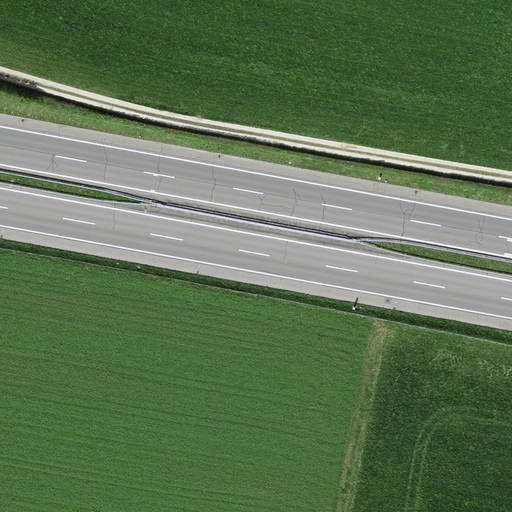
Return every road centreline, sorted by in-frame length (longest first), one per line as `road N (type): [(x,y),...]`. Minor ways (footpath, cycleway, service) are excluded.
road 1 (track): [(0,82),(142,119),(511,180)]
road 2 (motorway): [(0,208),(511,300)]
road 3 (motorway): [(511,238),(0,146)]
